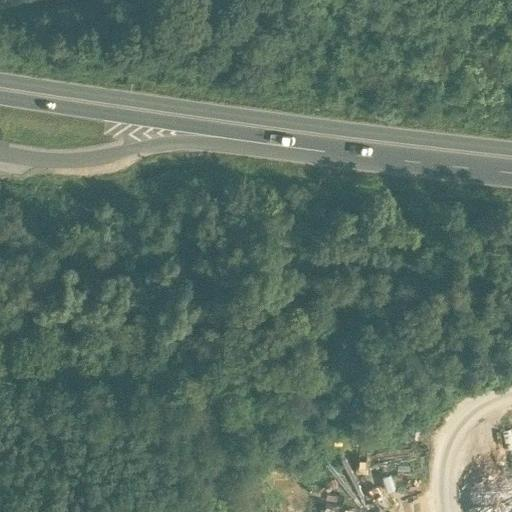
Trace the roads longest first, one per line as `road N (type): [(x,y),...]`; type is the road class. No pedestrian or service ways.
road 1 (primary): [(0,96),(511,175)]
road 2 (unknown): [(0,272),(274,233),(335,201),(358,155)]
